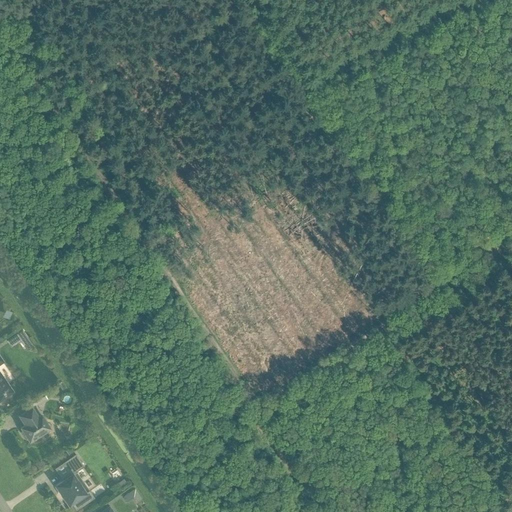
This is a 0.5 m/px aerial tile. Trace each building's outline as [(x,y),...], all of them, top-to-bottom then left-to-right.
[(32,344),(34,335),(27,334),(25,342),(32,344)] [(12,387),(7,386),(0,375),(0,364),(3,362),(0,357),(0,399),(5,396),(10,396),(12,387)] [(28,402),(32,408),(46,399),(42,393),(28,402)] [(49,424),(44,423),(40,416),(36,418),(30,408),(18,416),(25,425),(20,428),(22,431),(21,432),(25,439),(26,438),(28,441),(42,432),(47,433),(49,424)] [(54,486),(67,506),(71,503),(75,510),(94,498),(89,490),(84,493),(72,475),(84,467),(75,454),(63,463),(68,471),(60,477),(62,481),(54,486)] [(116,485),(119,490),(126,485),(122,480),(116,485)] [(140,499),(133,490),(122,498),(126,503),(132,499),(135,503),(140,499)]
